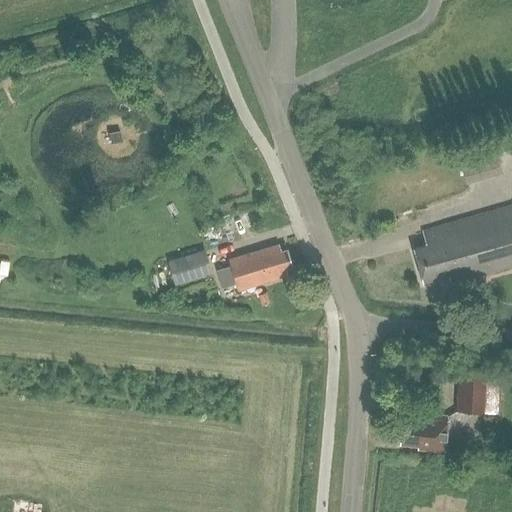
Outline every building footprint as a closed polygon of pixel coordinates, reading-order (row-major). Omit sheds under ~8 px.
[(467,185),(503,174),(496,152),(461,163),(467,185)] [(511,206),(479,215),(421,232),(425,246),(412,249),(421,280),(448,272),(450,280),(466,276),(468,281),(511,268),(511,206)] [(283,267),(290,264),(285,248),(279,251),(277,245),(227,260),(237,291),(286,275),(283,267)] [(175,287),(212,275),(204,251),(168,263),(175,287)] [(266,293),(258,296),(262,306),(270,303),(266,293)] [(495,376),(455,373),(451,408),(491,412),(495,376)] [(443,450),(446,418),(419,415),(419,420),(402,418),(400,443),(421,445),(421,448),(443,450)]
